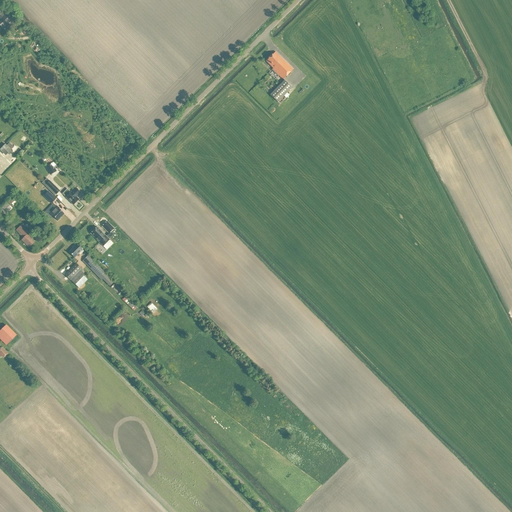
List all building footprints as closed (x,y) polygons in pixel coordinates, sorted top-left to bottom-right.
[(0,26),(3,29),(14,19),(8,12),(4,15),(0,11),(0,18),(0,19),(0,26)] [(283,80),(293,70),(275,52),(266,61),(270,65),(270,66),(273,69),(272,70),(283,80)] [(278,103),(292,88),(284,81),(270,95),(278,103)] [(0,149),(5,155),(8,152),(10,154),(13,151),(5,143),(0,148),(0,149)] [(57,172),(55,167),(57,166),(55,162),(46,165),(49,174),(57,172)] [(56,195),(60,191),(50,181),(46,185),(56,195)] [(74,206),(79,200),(76,198),(78,196),(81,194),(76,189),(72,193),(71,192),(65,198),(74,206)] [(43,197),(51,204),(56,199),(48,191),(43,197)] [(51,216),(56,221),(62,214),(58,209),(55,206),(47,213),(51,217),(51,216)] [(102,226),(109,234),(114,229),(107,221),(102,226)] [(32,239),(28,235),(29,233),(31,231),(28,229),(27,231),(21,225),(16,231),(23,238),(22,240),(28,247),(29,246),(30,247),(34,243),(31,240),(32,239)] [(90,234),(103,247),(110,240),(97,227),(90,234)] [(74,258),(83,250),(76,244),(74,246),(74,247),(69,252),(74,258)] [(101,281),(107,275),(89,257),(83,263),(101,281)] [(76,264),(65,275),(70,280),(81,269),(76,264)] [(80,271),(70,281),(75,285),(79,289),(87,281),(83,277),(85,275),(80,271)] [(153,313),(158,309),(152,303),(148,307),(153,313)] [(15,338),(4,327),(0,331),(0,339),(6,346),(15,338)]
